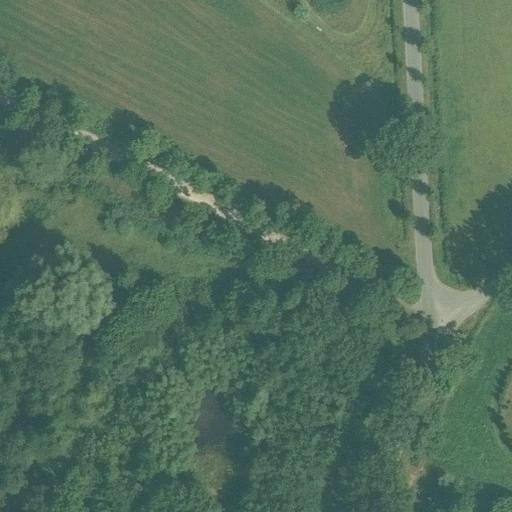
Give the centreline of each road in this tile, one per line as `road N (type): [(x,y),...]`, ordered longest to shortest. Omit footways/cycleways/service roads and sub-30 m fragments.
road 1 (unclassified): [(434,321),(408,0)]
road 2 (unclassified): [(434,321),(434,359),(367,511)]
